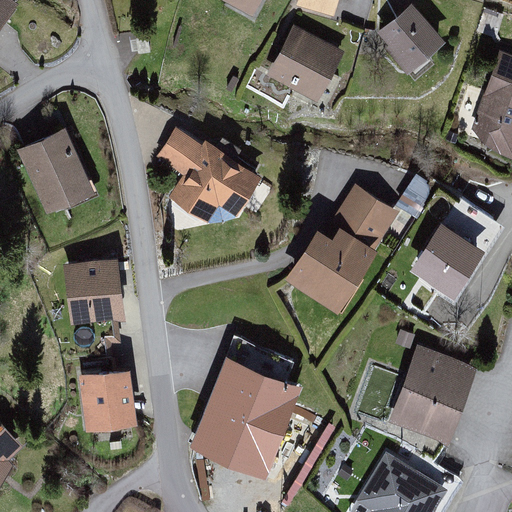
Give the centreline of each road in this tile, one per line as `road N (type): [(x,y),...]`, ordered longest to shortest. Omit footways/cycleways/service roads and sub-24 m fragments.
road 1 (residential): [(187,511),(174,483),(151,226),(110,39)]
road 2 (residential): [(511,351),(478,511)]
road 3 (residential): [(110,39),(0,105)]
